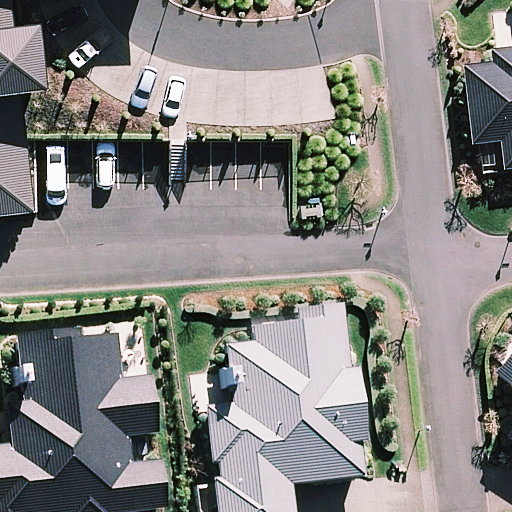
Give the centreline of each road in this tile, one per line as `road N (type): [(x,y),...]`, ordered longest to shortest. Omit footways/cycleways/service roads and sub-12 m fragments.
road 1 (residential): [(0,260),(429,242)]
road 2 (residential): [(461,511),(430,267)]
road 3 (residential): [(429,242),(402,0)]
